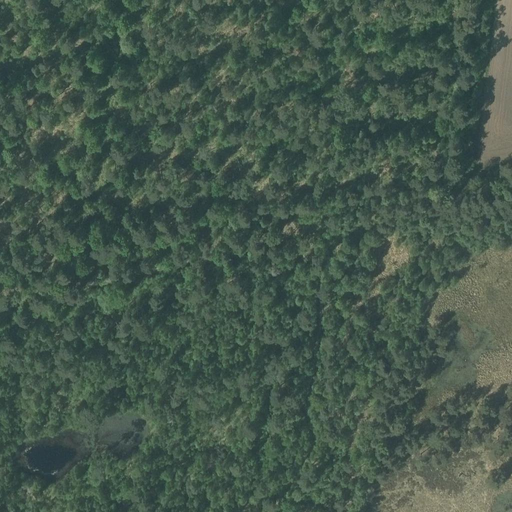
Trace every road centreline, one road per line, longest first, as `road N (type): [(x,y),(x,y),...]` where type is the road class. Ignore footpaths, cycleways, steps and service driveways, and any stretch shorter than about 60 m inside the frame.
road 1 (track): [(295,248),(271,241),(0,304)]
road 2 (track): [(88,285),(121,0)]
